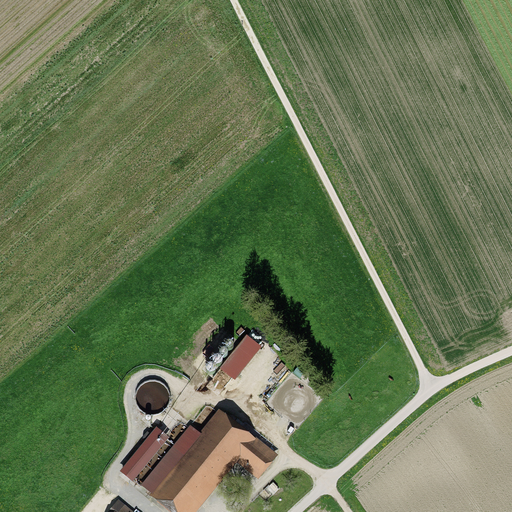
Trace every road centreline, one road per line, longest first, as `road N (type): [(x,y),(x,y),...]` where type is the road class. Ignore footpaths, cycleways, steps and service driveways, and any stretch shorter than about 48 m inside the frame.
road 1 (track): [(430,390),(232,0)]
road 2 (residential): [(295,511),(430,390)]
